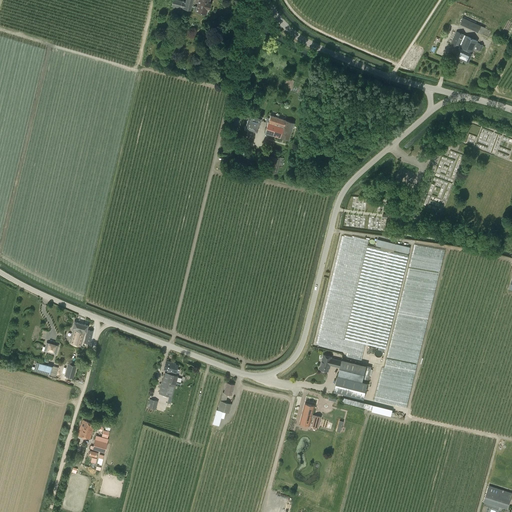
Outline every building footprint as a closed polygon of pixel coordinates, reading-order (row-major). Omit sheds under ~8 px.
[(181,9),(181,8),(182,8),(191,10),(192,0),(185,0),(185,1),(179,0),(172,0),(171,8),(180,10),(180,8),(181,9)] [(194,0),(194,2),(198,3),(197,7),(194,6),(193,10),(206,13),(207,8),(209,8),(210,3),(209,2),(209,0),(194,0)] [(481,26),(463,17),(460,24),(478,32),(481,26)] [(459,48),(456,57),(468,62),(474,48),(481,51),(483,46),(477,42),(477,41),(465,35),(456,31),(450,44),(459,48)] [(256,131),(262,116),(256,114),(250,112),(245,127),(256,131)] [(271,115),(265,133),(288,140),(294,122),(271,115)] [(469,134),(466,141),(474,144),(477,137),(469,134)] [(451,147),(455,138),(446,135),(443,143),(451,147)] [(276,172),(279,157),(271,155),(268,170),(276,172)] [(372,233),(336,229),(322,285),(313,326),(308,342),(306,348),(342,355),(346,340),(372,233)] [(376,245),(387,248),(389,242),(377,239),(376,245)] [(410,247),(393,243),(392,249),(408,253),(410,247)] [(386,349),(392,324),(409,255),(369,245),(346,339),(386,349)] [(90,343),(93,331),(86,329),(87,325),(73,322),(72,329),(73,329),(70,343),(82,346),(85,331),(86,332),(86,331),(87,331),(84,342),(90,343)] [(56,354),(58,346),(58,345),(47,342),(44,351),(56,354)] [(328,371),(330,365),(340,367),(334,391),(364,398),(372,367),(342,359),(341,361),(332,358),(332,357),(324,354),(320,369),(328,371)] [(166,361),(164,369),(176,372),(178,365),(174,364),(174,363),(166,361)] [(76,365),(68,363),(65,376),(73,377),(76,365)] [(49,376),(57,378),(60,369),(52,366),(51,367),(48,366),(45,374),(49,376)] [(164,372),(158,393),(172,397),(177,381),(181,382),(182,379),(178,377),(178,376),(164,372)] [(234,385),(226,382),(223,393),(231,395),(234,385)] [(392,408),(343,397),(341,403),(391,414),(392,408)] [(158,401),(149,399),(147,407),(156,410),(158,401)] [(226,402),(220,400),(217,409),(229,413),(232,404),(226,402)] [(312,418),(313,418),(314,415),(312,415),(315,406),(305,403),(300,423),(310,425),(312,418)] [(216,412),(213,424),(219,426),(222,414),(216,412)] [(313,418),(311,426),(318,427),(321,417),(314,415),(313,418)] [(83,419),(77,435),(90,439),(94,424),(83,419)] [(91,445),(90,448),(104,452),(106,448),(105,448),(107,443),(106,443),(109,431),(104,430),(102,437),(96,435),(95,439),(93,446),(91,445)] [(507,509),(511,493),(511,492),(489,485),(484,502),(507,509)]
